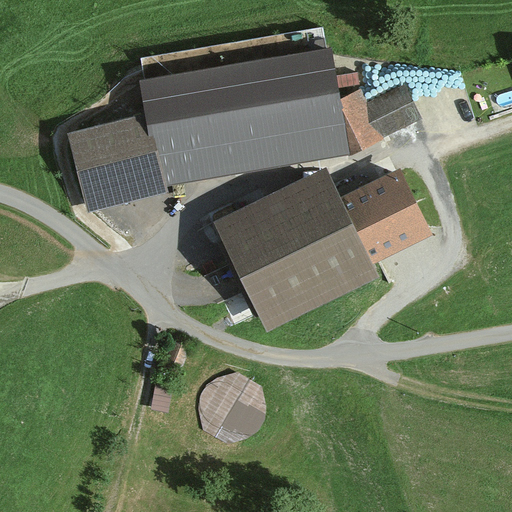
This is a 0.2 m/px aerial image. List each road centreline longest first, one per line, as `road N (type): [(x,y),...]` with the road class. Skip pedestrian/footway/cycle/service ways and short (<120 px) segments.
road 1 (unclassified): [(0,192),(55,219),(164,310),(263,355),(370,357),(511,334)]
road 2 (track): [(511,405),(408,386),(370,357)]
